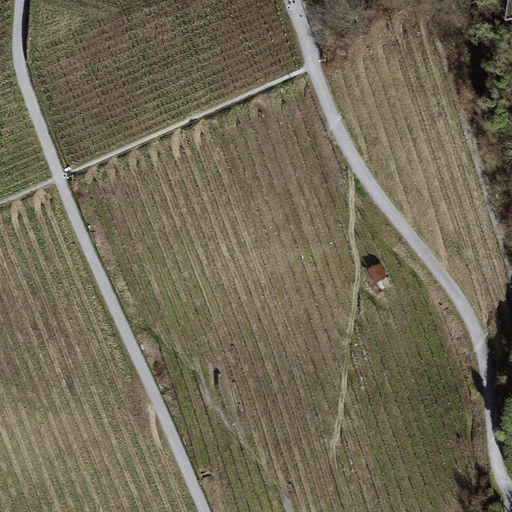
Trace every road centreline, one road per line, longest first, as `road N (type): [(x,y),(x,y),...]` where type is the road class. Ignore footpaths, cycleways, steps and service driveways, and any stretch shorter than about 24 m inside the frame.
road 1 (track): [(206,511),(60,182),(22,63),(20,0)]
road 2 (track): [(508,491),(495,466),(476,333),(336,134),(293,0)]
